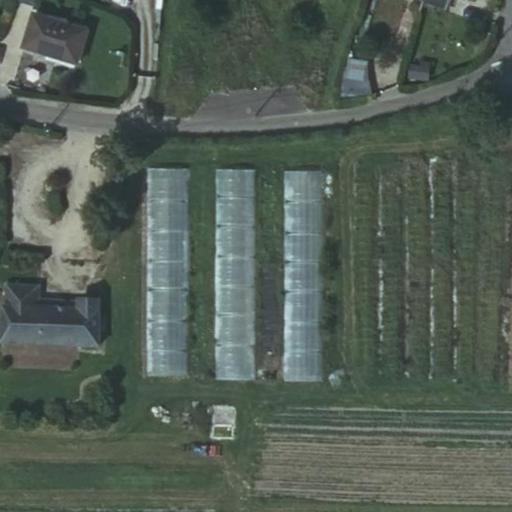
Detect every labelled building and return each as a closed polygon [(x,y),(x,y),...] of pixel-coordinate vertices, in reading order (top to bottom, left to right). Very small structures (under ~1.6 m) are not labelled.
[(319,0),(316,9),(309,29),(313,31),(311,42),(340,50),(356,0),(319,0)] [(443,0),(441,7),(424,2),(423,7),(445,14),(449,0),(454,0),(468,4),(469,0),(443,0)] [(75,67),(88,33),(32,15),(22,49),(75,67)] [(141,39),(136,92),(152,92),(157,41),(141,39)] [(369,61),(353,60),(349,73),(346,99),(372,95),(369,61)] [(432,67),(415,64),(410,79),(429,83),(432,67)] [(217,169),(217,203),(254,202),(254,169),(217,169)] [(12,294),(12,311),(39,313),(40,300),(40,295),(12,294)] [(82,315),(81,301),(40,300),(39,313),(82,315)] [(2,344),(99,350),(100,302),(81,301),(82,315),(39,313),(12,311),(3,311),(2,344)]
